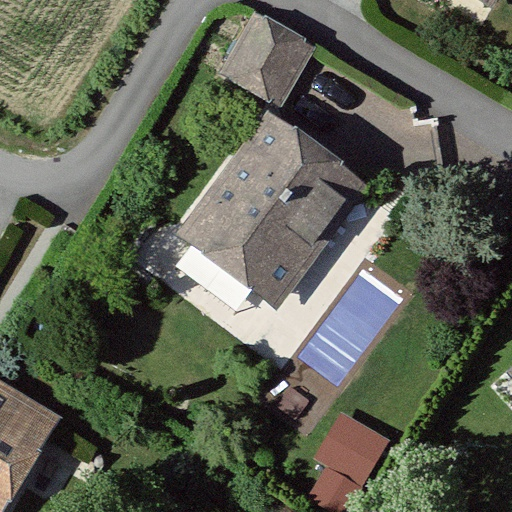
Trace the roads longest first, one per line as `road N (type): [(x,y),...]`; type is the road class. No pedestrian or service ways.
road 1 (residential): [(192,0),(84,174),(47,182),(0,169)]
road 2 (residential): [(511,134),(286,0)]
